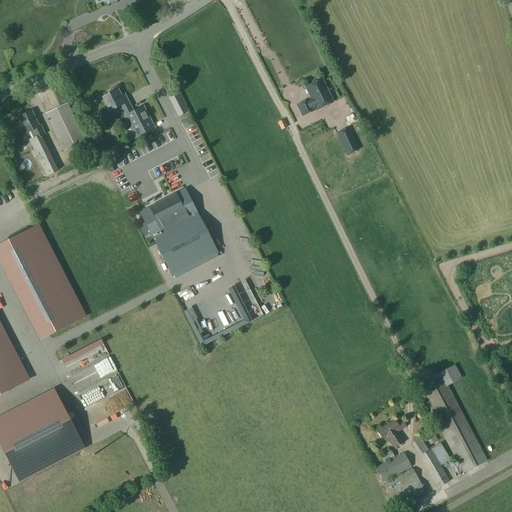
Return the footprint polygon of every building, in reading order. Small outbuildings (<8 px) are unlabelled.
[(312,98),(297,105),(303,116),(317,109),(317,110),(333,102),(322,80),(306,88),(312,98)] [(117,90),(103,97),(110,111),(120,106),(136,138),(154,128),(143,107),(133,112),(124,95),(121,97),(117,90)] [(178,93),(169,97),(178,116),(187,112),(178,93)] [(67,102),(45,113),(62,151),(85,140),(67,102)] [(31,112),(19,118),(27,134),(31,131),(35,138),(30,140),(47,176),(57,172),(40,136),(44,134),(40,126),(39,127),(31,112)] [(350,119),(353,126),(361,123),(358,116),(350,119)] [(284,120),(278,122),(282,130),(288,127),(284,120)] [(313,127),(316,138),(331,133),(328,122),(313,127)] [(356,144),(348,128),(337,133),(345,149),(356,144)] [(102,138),(97,129),(90,132),(95,142),(102,138)] [(186,191),(141,214),(172,275),(217,252),(186,191)] [(36,228),(0,246),(19,282),(54,263),(36,228)] [(182,296),(188,304),(198,297),(192,289),(182,296)] [(262,319),(274,315),(271,308),(260,313),(262,319)] [(0,393),(26,380),(0,329),(0,393)] [(27,334),(21,339),(26,345),(32,340),(27,334)] [(203,338),(207,346),(213,343),(208,335),(203,338)] [(83,349),(71,354),(74,360),(85,356),(83,349)] [(441,381),(421,391),(460,465),(453,469),(457,477),(488,461),(448,385),(462,378),(455,365),(437,374),(441,381)] [(79,442),(65,417),(3,449),(16,475),(79,442)] [(394,421),(377,431),(382,440),(386,437),(393,449),(403,442),(396,430),(399,428),(400,431),(405,427),(402,422),(397,425),(394,421)] [(412,440),(412,444),(419,456),(418,456),(437,488),(447,482),(438,467),(449,461),(439,443),(422,454),(428,449),(424,443),(428,441),(430,444),(438,440),(431,428),(423,432),(425,436),(421,439),(418,435),(412,440)] [(390,451),(381,456),(384,463),(394,458),(390,451)] [(402,454),(376,468),(390,495),(385,498),(393,511),(426,492),(418,479),(405,454),(402,454)]
